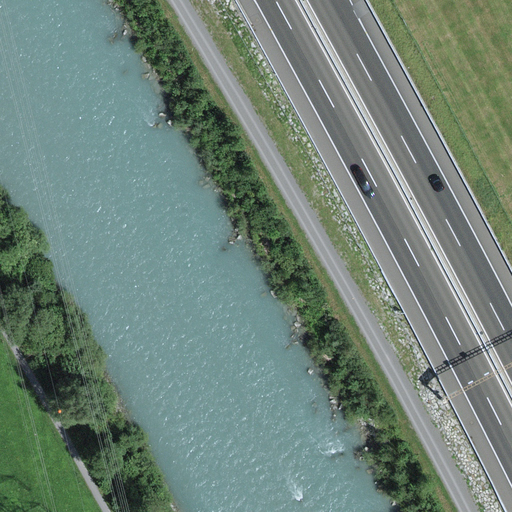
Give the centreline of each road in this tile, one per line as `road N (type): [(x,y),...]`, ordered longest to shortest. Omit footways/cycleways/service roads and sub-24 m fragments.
road 1 (track): [(175,0),(464,511)]
road 2 (motorway): [(274,0),(511,446)]
road 3 (motorway): [(511,340),(326,0)]
